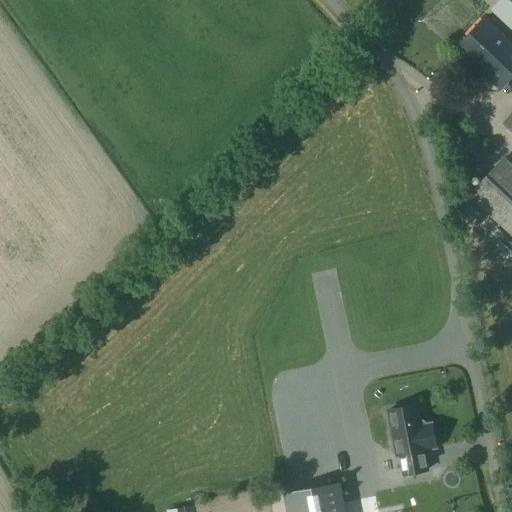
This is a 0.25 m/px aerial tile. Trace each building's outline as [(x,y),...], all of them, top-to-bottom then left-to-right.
[(511,0),(500,0),(491,11),(511,30),(511,0)] [(457,49),(501,90),(511,78),(511,45),(484,19),(457,49)] [(511,113),(503,124),(511,133),(511,113)] [(468,197),(511,238),(511,165),(504,158),(468,197)] [(432,424),(426,426),(421,422),(418,405),(388,412),(397,457),(400,457),(404,476),(428,472),(424,452),(437,449),(432,424)] [(367,433),(346,435),(349,468),(358,467),(360,488),(372,487),(367,433)] [(453,441),(455,455),(467,453),(465,439),(453,441)] [(344,511),(339,484),(284,495),(287,511),(344,511)] [(221,511),(237,511),(237,491),(221,492),(221,511)]
